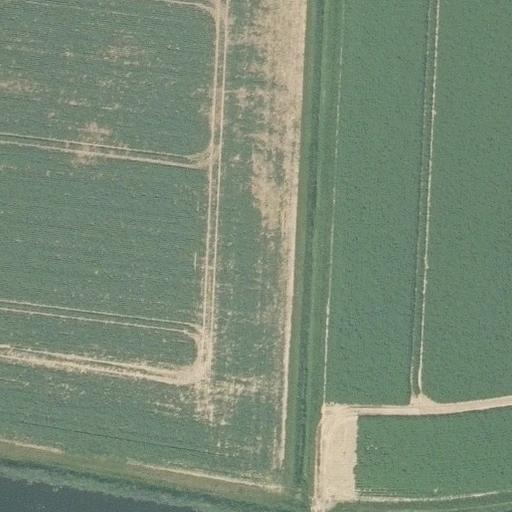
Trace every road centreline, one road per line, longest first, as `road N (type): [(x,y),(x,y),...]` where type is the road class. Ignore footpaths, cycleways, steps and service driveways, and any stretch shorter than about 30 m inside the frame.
road 1 (track): [(0,451),(363,510),(511,504)]
road 2 (track): [(336,0),(316,511)]
